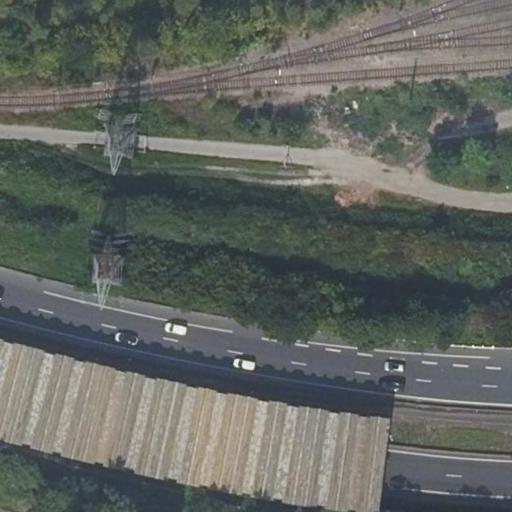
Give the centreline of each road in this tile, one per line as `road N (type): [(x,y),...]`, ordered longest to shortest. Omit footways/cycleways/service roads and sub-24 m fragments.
road 1 (motorway): [(511,384),(361,373),(0,299)]
road 2 (motorway): [(0,403),(54,419),(350,467),(511,480)]
